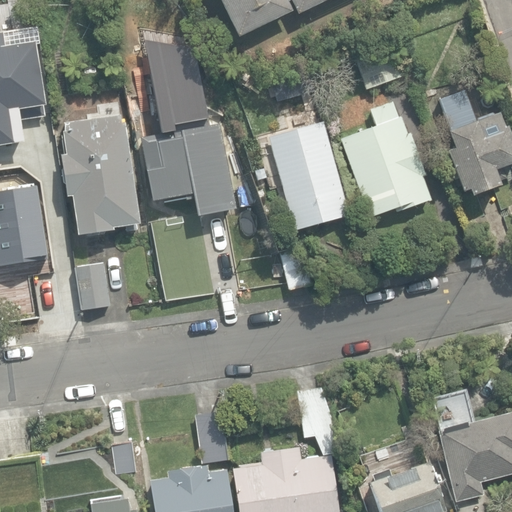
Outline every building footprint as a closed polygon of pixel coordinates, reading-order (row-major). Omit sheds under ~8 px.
[(217,0),(236,39),(290,13),(283,0),(217,0)] [(288,0),(296,16),(328,0),(288,0)] [(0,33),(0,146),(14,144),(10,121),(18,120),(16,110),(45,106),(35,42),(4,47),(2,33),(0,33)] [(351,53),(364,90),(401,77),(389,40),(351,53)] [(468,190),(470,196),(499,186),(494,171),(511,164),(511,143),(502,113),(475,122),(464,91),(438,100),(454,149),(450,150),(463,191),(468,190)] [(339,140),(370,220),(392,212),(393,215),(430,200),(422,178),(425,177),(408,133),(406,134),(399,117),(397,117),(391,101),(369,110),(375,126),(339,140)] [(71,197),(77,236),(112,231),(112,228),(139,224),(124,123),(121,124),(120,115),(63,124),(64,132),(62,132),(65,155),(59,156),(65,198),(71,197)] [(277,174),(293,232),(348,216),(322,122),(267,137),(268,142),(265,142),(275,175),(277,174)] [(193,200),(196,217),(235,210),(219,124),(179,131),(181,137),(177,138),(175,131),(140,138),(152,202),(161,200),(162,206),(193,200)] [(279,254),(288,290),(311,284),(303,249),(279,254)] [(54,276),(59,314),(109,307),(103,264),(73,268),(74,273),(54,276)] [(332,386),(296,392),(302,437),(314,435),(317,455),(348,450),(332,386)] [(431,399),(455,502),(483,496),(479,482),(511,474),(511,412),(473,422),(466,390),(431,399)] [(195,414),(201,463),(226,460),(220,411),(195,414)] [(109,444),(113,473),(135,470),(131,441),(109,444)] [(338,511),(331,455),(300,459),(298,447),(259,452),(260,465),(232,469),(237,511),(338,511)] [(0,460),(0,498),(50,492),(45,455),(0,460)] [(443,511),(446,511),(429,461),(369,481),(378,511),(443,511)] [(148,480),(152,511),(231,511),(226,469),(207,471),(206,465),(165,471),(166,478),(148,480)] [(135,511),(135,509),(129,510),(127,498),(90,503),(90,511),(135,511)]
